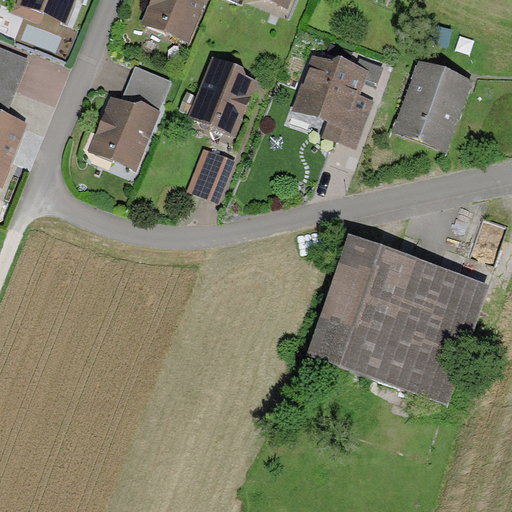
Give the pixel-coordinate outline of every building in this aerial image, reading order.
[(15,0),(11,13),(42,25),(46,14),(68,23),(76,0),(15,0)] [(205,0),(152,0),(142,26),(189,43),(205,0)] [(265,0),(290,10),(293,0),(265,0)] [(0,111),(8,114),(30,60),(0,49),(0,111)] [(314,53),(294,108),(328,120),(322,137),(359,150),(377,101),(360,94),(368,73),(314,53)] [(212,59),(189,118),(237,137),(260,77),(212,59)] [(35,61),(34,98),(65,99),(67,62),(35,61)] [(402,110),(394,132),(448,151),(472,82),(418,63),(402,110)] [(136,68),(123,101),(135,105),(143,104),(161,111),(172,83),(136,68)] [(110,96),(90,152),(136,172),(161,111),(143,104),(135,105),(123,101),(110,96)] [(0,186),(3,187),(29,123),(8,114),(0,111),(0,186)] [(204,152),(187,191),(220,204),(236,165),(204,152)] [(349,239),(310,352),(443,398),(482,286),(349,239)]
